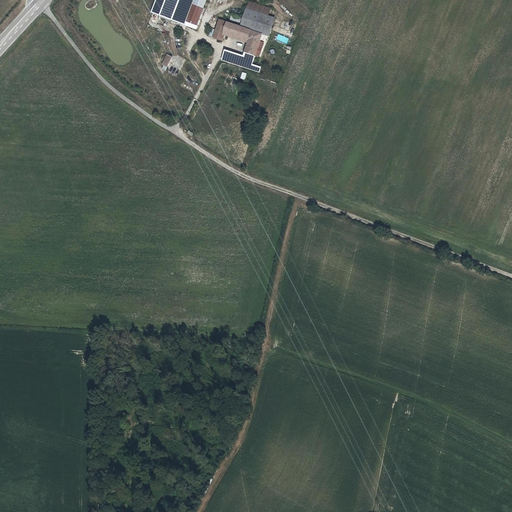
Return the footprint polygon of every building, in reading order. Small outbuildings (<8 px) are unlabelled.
[(157,0),(153,12),(173,20),(180,0),(157,0)] [(206,0),(180,0),(173,20),(186,25),(187,22),(197,25),(206,0)] [(272,8),(250,1),(244,19),(242,24),(241,27),(263,34),(270,37),(276,18),(269,16),(272,8)] [(242,24),(244,19),(232,14),(230,20),(238,23),(242,24)] [(227,60),(242,65),(244,62),(252,65),(253,64),(256,55),(259,56),(261,51),(258,50),(261,42),(263,34),(241,27),(242,24),(238,23),(237,26),(220,20),(217,30),(211,28),(209,35),(219,39),(222,40),(225,33),(250,41),(244,56),(235,53),(233,58),(228,56),(227,60)] [(276,39),(287,43),(289,38),(279,34),(276,39)] [(174,53),(177,48),(174,46),(177,41),(171,38),(165,48),(174,53)] [(168,54),(161,68),(167,71),(174,57),(168,54)] [(244,62),(242,65),(242,66),(258,72),(260,67),(253,64),(252,65),(244,62)]
